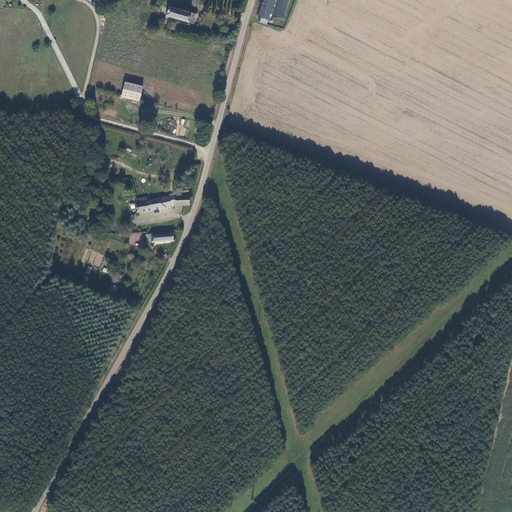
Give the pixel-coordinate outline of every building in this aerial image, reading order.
[(262,0),(258,16),(262,17),(268,19),(274,0),(262,0)] [(168,8),(166,17),(193,24),(195,15),(168,7),(168,8)] [(143,86),(125,82),(121,97),(139,101),(143,86)] [(192,204),(192,195),(178,195),(164,199),(163,198),(148,201),(147,196),(141,198),(142,202),(136,202),(136,203),(135,204),(134,206),(133,206),(135,213),(153,209),(153,210),(169,207),(169,206),(180,204),(181,205),(187,205),(192,204)] [(173,232),(150,234),(151,243),(174,241),(173,232)]
